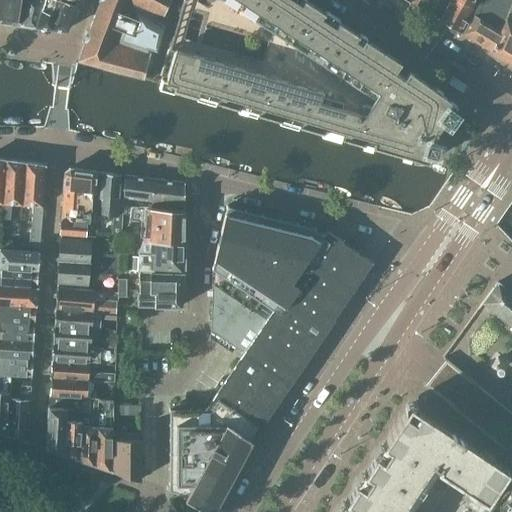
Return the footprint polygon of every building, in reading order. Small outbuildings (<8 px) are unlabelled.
[(0,0),(0,22),(17,24),(21,0),(0,0)] [(26,0),(21,25),(36,27),(43,0),(26,0)] [(66,31),(75,5),(61,0),(44,0),(37,27),(66,31)] [(151,53),(162,20),(170,0),(100,0),(84,44),(77,62),(143,80),(150,54),(151,53)] [(175,48),(175,50),(175,51),(166,81),(162,80),(160,85),(175,89),(198,96),(217,101),(239,108),(258,113),(281,120),(300,126),(323,132),(342,138),(364,144),(373,147),(428,163),(429,161),(431,153),(435,141),(437,132),(444,122),(452,112),(455,106),(456,105),(441,94),(435,90),(400,64),(401,63),(399,61),(398,61),(397,62),(389,57),(383,53),(384,51),(366,40),(359,35),(338,22),(325,13),(305,0),(228,0),(343,75),(350,66),(367,77),(372,81),(381,87),(375,96),(375,97),(376,108),(383,111),(381,119),(364,114),(341,108),(343,102),(321,96),(323,91),(175,48)] [(411,0),(410,3),(435,18),(444,0),(411,0)] [(449,0),(439,20),(459,32),(473,7),(474,0),(449,0)] [(473,14),(463,35),(491,51),(499,33),(506,19),(511,5),(511,0),(485,0),(483,5),(479,3),(473,14)] [(511,22),(506,19),(491,51),(511,63),(511,22)] [(22,203),(26,163),(6,160),(3,202),(2,219),(11,220),(12,202),(22,203)] [(26,163),(22,203),(32,204),(31,222),(41,222),(45,165),(26,163)] [(61,220),(81,221),(86,221),(93,222),(94,210),(95,189),(96,190),(97,172),(85,170),(69,168),(64,172),(63,188),(61,220)] [(122,175),(101,172),(98,211),(120,213),(122,175)] [(123,199),(152,202),(154,179),(125,176),(123,199)] [(152,202),(184,206),(185,183),(154,179),(152,202)] [(184,212),(123,206),(121,238),(133,239),(184,244),(184,212)] [(206,410),(187,409),(170,409),(169,409),(169,411),(169,424),(169,425),(169,439),(169,440),(169,454),(169,455),(169,468),(169,469),(169,483),(169,490),(189,497),(202,502),(203,502),(216,506),(217,507),(218,505),(225,493),(232,481),(232,480),(238,468),(239,467),(245,455),(246,454),(252,442),(253,442),(291,386),(290,385),(374,262),(327,231),(324,236),(320,233),(316,230),(315,228),(227,206),(221,233),(212,269),(211,331),(244,354),(206,410)] [(86,221),(81,221),(61,220),(61,233),(60,234),(85,236),(86,221)] [(59,261),(90,263),(91,241),(60,239),(59,261)] [(183,273),(184,244),(133,239),(131,269),(139,270),(183,273)] [(0,268),(38,270),(39,253),(0,249),(0,268)] [(106,264),(119,265),(120,256),(107,256),(106,264)] [(90,263),(59,261),(58,270),(57,283),(88,285),(90,263)] [(119,265),(106,264),(106,273),(119,273),(119,265)] [(0,285),(37,288),(38,270),(0,268),(0,285)] [(183,273),(171,272),(139,270),(139,287),(138,290),(160,291),(160,288),(181,288),(183,288),(183,273)] [(511,294),(499,283),(483,303),(511,326),(511,294)] [(0,303),(36,306),(37,288),(0,285),(0,303)] [(116,313),(116,311),(117,305),(117,302),(113,301),(94,300),(94,290),(69,289),(57,288),(55,309),(68,310),(93,311),(116,313)] [(138,290),(137,290),(137,291),(137,302),(137,306),(181,307),(181,290),(181,288),(160,288),(160,291),(138,290)] [(0,322),(34,325),(36,306),(0,303),(0,322)] [(68,310),(55,309),(54,327),(91,330),(99,331),(101,313),(68,310)] [(0,322),(0,339),(33,342),(34,325),(0,322)] [(53,345),(91,346),(91,330),(54,327),(53,345)] [(0,357),(32,360),(33,342),(0,339),(0,357)] [(89,364),(100,364),(101,347),(91,346),(53,345),(52,362),(89,364)] [(32,360),(0,357),(0,374),(31,378),(32,360)] [(86,381),(112,382),(112,373),(101,373),(101,374),(88,373),(89,364),(52,362),(51,379),(86,381)] [(49,396),(85,398),(86,381),(51,379),(49,396)] [(27,441),(31,382),(17,381),(16,388),(11,388),(11,392),(7,434),(27,441)] [(0,432),(7,434),(11,392),(0,391),(0,432)] [(67,397),(49,396),(46,448),(64,454),(67,397)] [(97,465),(112,471),(112,433),(112,415),(112,406),(112,400),(98,399),(97,417),(97,465)] [(407,511),(436,469),(437,469),(437,470),(487,502),(509,470),(508,470),(508,472),(507,471),(506,473),(504,472),(506,469),(492,460),(491,461),(490,460),(489,462),(488,461),(490,458),(481,452),(480,454),(480,453),(478,455),(477,454),(478,452),(479,451),(465,442),(463,440),(463,441),(451,433),(451,432),(409,405),(338,511),(407,511)] [(126,415),(126,406),(117,406),(112,406),(112,415),(126,415)] [(140,406),(126,406),(126,415),(140,415),(140,406)] [(81,412),(73,412),(73,424),(66,424),(66,455),(81,460),(81,428),(81,412)] [(97,417),(89,417),(89,428),(81,428),(81,460),(97,465),(97,417)] [(112,471),(140,480),(140,479),(140,434),(112,433),(112,471)] [(503,511),(511,511),(511,492),(499,509),(503,511)]
